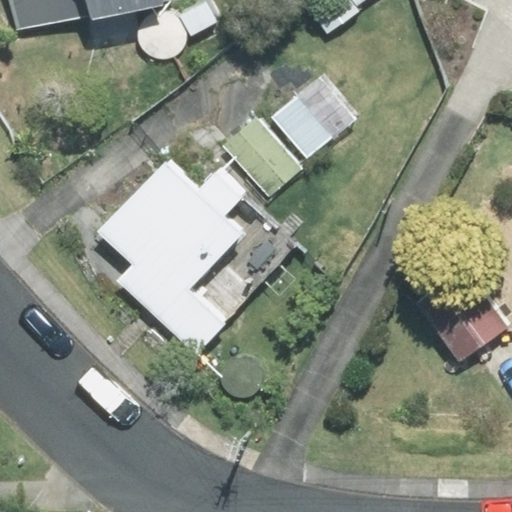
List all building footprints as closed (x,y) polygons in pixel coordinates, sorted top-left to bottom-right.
[(154,0),(80,0),(85,26),(157,12),(154,0)] [(348,0),(356,10),(369,0),(348,0)] [(201,1),(174,15),(187,41),(215,27),(201,1)] [(221,145),(267,199),(300,172),(279,148),(310,122),(286,91),(221,145)] [(128,272),(115,287),(191,356),(225,320),(191,288),(236,239),(219,223),(236,203),(210,179),(189,201),(157,171),(93,239),(128,272)] [(465,269),(413,308),(456,367),(509,328),(465,269)]
